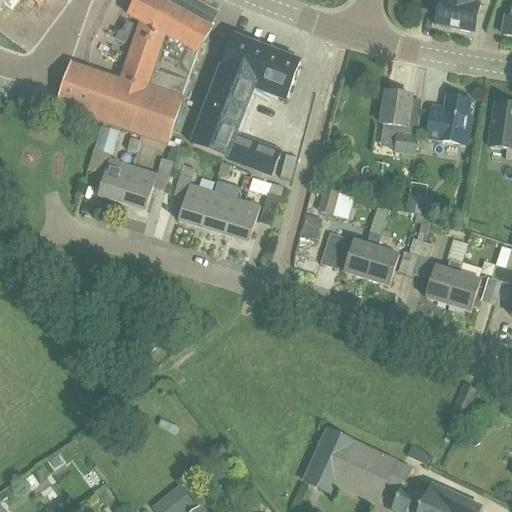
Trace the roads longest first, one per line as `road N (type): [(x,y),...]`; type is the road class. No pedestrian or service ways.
road 1 (residential): [(511,371),(271,300),(56,224)]
road 2 (unclassified): [(511,67),(360,36)]
road 3 (residential): [(81,0),(52,57),(36,68),(0,64)]
